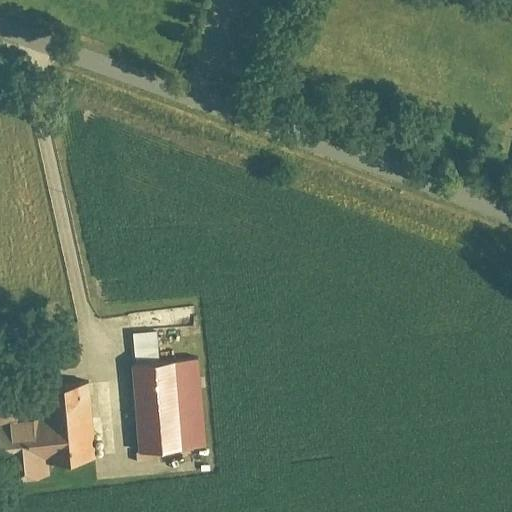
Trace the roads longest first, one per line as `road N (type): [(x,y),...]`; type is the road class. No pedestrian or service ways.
road 1 (unclassified): [(0,37),(511,220)]
road 2 (unknown): [(0,184),(65,412)]
